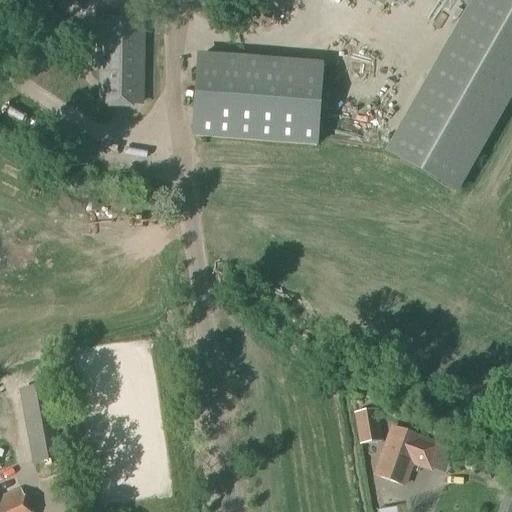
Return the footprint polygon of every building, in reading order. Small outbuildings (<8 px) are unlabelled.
[(283,0),(284,9),(299,9),(299,0),(283,0)] [(511,0),(473,0),(388,150),(458,190),(511,95),(511,0)] [(105,23),(97,23),(96,106),(103,106),(103,111),(129,111),(129,107),(141,107),(142,24),(130,24),(130,19),(105,19),(105,23)] [(318,149),(324,64),(200,53),(194,140),(318,149)] [(19,391),(32,467),(64,460),(51,385),(19,391)] [(359,447),(383,443),(377,410),(353,414),(359,447)] [(393,429),(376,477),(402,487),(410,466),(430,473),(431,472),(439,449),(419,442),(420,439),(393,429)] [(511,511),(511,478),(498,511),(511,511)] [(0,511),(30,511),(21,490),(0,499),(0,511)]
